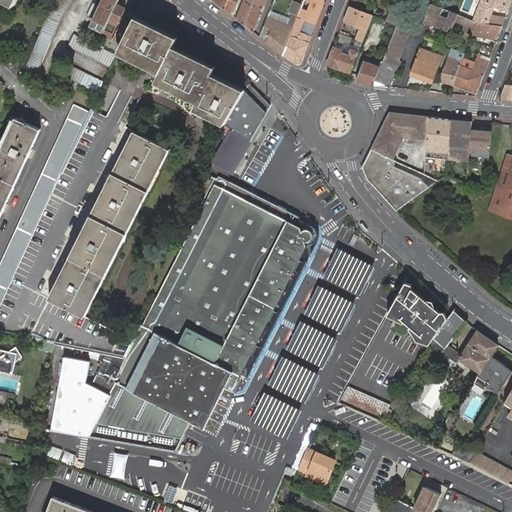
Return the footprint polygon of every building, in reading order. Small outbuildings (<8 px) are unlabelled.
[(55,0),(51,8),(49,12),(48,15),(40,31),(48,35),(53,37),(62,18),(72,0),(55,0)] [(120,0),(102,0),(100,6),(94,18),(92,23),(106,30),(106,29),(119,4),(120,0)] [(213,0),(225,10),(228,0),(213,0)] [(265,0),(243,0),(237,19),(253,32),(265,0)] [(266,42),(283,55),(294,27),(298,17),(304,0),(295,0),(293,4),(296,5),(290,19),(288,25),(275,20),(268,17),(260,37),(266,42)] [(325,1),(325,0),(304,0),(298,17),(305,20),(316,25),(325,1)] [(511,0),(481,0),(508,11),(511,0)] [(94,18),(100,6),(94,3),(88,15),(94,18)] [(431,3),(424,22),(451,33),(454,27),(458,14),(431,3)] [(115,39),(123,43),(136,17),(127,13),(125,19),(123,18),(127,9),(119,4),(106,29),(118,35),(115,39)] [(358,39),(363,42),(365,35),(367,30),(373,15),(350,6),(344,21),(362,28),(360,33),(357,39),(358,39)] [(386,20),(397,25),(401,26),(405,17),(390,11),(386,20)] [(270,12),(268,17),(275,20),(288,25),(290,19),(270,12)] [(477,22),(458,14),(454,27),(472,34),(477,22)] [(137,15),(136,17),(150,24),(160,30),(178,38),(178,37),(151,23),(149,22),(137,15)] [(502,26),(506,18),(490,16),(489,24),(502,26)] [(123,43),(120,49),(134,56),(149,63),(152,58),(164,64),(173,47),(174,45),(178,38),(160,30),(150,24),(136,17),(123,43)] [(301,63),(316,25),(305,20),(298,17),(294,27),(283,55),(297,64),(301,63)] [(489,24),(477,22),(472,34),(472,35),(498,38),(502,26),(489,24)] [(401,26),(397,25),(388,48),(380,67),(373,85),(390,87),(410,30),(401,26)] [(104,34),(115,39),(118,35),(106,29),(106,30),(104,34)] [(40,31),(34,47),(21,76),(34,81),(53,37),(40,31)] [(340,33),(337,40),(349,45),(352,38),(340,33)] [(68,47),(111,68),(116,57),(117,56),(98,46),(96,45),(92,43),(83,39),(74,35),(68,47)] [(351,72),(356,59),(360,49),(363,42),(358,39),(355,47),(358,48),(357,52),(352,50),(349,56),(341,53),(342,50),(334,47),(328,64),(351,73),(351,72)] [(174,45),(173,47),(187,54),(202,62),(215,68),(216,66),(182,49),(174,45)] [(162,70),(160,73),(158,78),(171,85),(186,93),(189,87),(202,94),(212,75),(213,73),(215,68),(202,62),(187,54),(173,47),(164,64),(152,58),(149,63),(162,70)] [(433,82),(442,56),(438,55),(436,61),(422,56),(424,50),(420,48),(410,74),(433,82)] [(120,49),(119,52),(131,58),(132,58),(160,73),(162,70),(149,63),(134,56),(120,49)] [(439,81),(453,85),(460,65),(464,56),(465,54),(452,49),(439,81)] [(436,61),(438,55),(424,50),(422,56),(436,61)] [(477,94),(489,62),(480,59),(481,55),(480,55),(478,54),(476,60),(472,70),(460,65),(453,85),(477,94)] [(464,56),(460,65),(472,70),(476,60),(464,56)] [(373,85),(380,67),(381,64),(377,62),(375,66),(364,61),(356,82),(373,85)] [(79,85),(98,95),(104,82),(73,67),(67,80),(61,92),(73,98),(79,85)] [(244,91),(245,89),(238,86),(234,84),(225,79),(219,76),(213,73),(212,75),(244,91)] [(239,100),(244,91),(212,75),(202,94),(189,87),(186,93),(199,100),(198,102),(196,106),(196,107),(209,113),(227,122),(228,119),(239,100)] [(199,100),(186,93),(171,85),(157,79),(156,81),(198,102),(199,100)] [(511,99),(511,85),(506,85),(501,98),(511,99)] [(214,162),(232,172),(266,111),(245,89),(244,91),(239,100),(228,119),(227,122),(225,124),(233,129),(214,162)] [(90,111),(74,103),(0,265),(0,305),(61,173),(90,111)] [(225,124),(227,122),(209,113),(196,107),(194,109),(200,112),(207,115),(225,124)] [(91,108),(90,111),(61,173),(0,305),(0,332),(11,335),(30,338),(56,344),(58,344),(103,353),(126,358),(135,341),(128,338),(125,336),(121,334),(119,333),(86,316),(80,314),(51,299),(50,298),(71,256),(92,214),(113,172),(135,130),(133,130),(129,128),(128,127),(126,126),(119,123),(107,116),(95,110),(93,109),(91,108)] [(382,128),(372,149),(393,159),(404,138),(427,140),(428,137),(430,117),(421,116),(390,112),(382,128)] [(0,218),(3,212),(6,204),(8,200),(9,198),(28,157),(32,149),(34,145),(35,143),(41,129),(25,122),(19,119),(16,117),(15,120),(0,152),(0,218)] [(427,147),(426,157),(435,158),(438,158),(441,159),(448,160),(449,152),(450,140),(451,140),(452,127),(452,119),(430,117),(428,137),(427,147)] [(0,152),(15,120),(12,119),(0,145),(0,152)] [(456,119),(452,119),(452,127),(451,140),(449,153),(449,159),(469,160),(469,155),(470,152),(472,128),(472,121),(456,119)] [(472,155),(489,156),(492,130),(483,129),(480,129),(472,128),(470,152),(473,152),(472,155)] [(136,131),(135,130),(113,172),(115,173),(136,131)] [(165,146),(136,131),(115,173),(144,188),(146,183),(149,184),(165,152),(163,151),(165,146)] [(146,183),(144,188),(149,191),(152,186),(168,154),(171,149),(165,146),(163,151),(165,152),(149,184),(146,183)] [(387,200),(397,211),(408,202),(439,181),(424,174),(397,161),(393,159),(372,149),(363,167),(368,180),(387,200)] [(511,154),(509,154),(496,193),(490,210),(511,217),(511,154)] [(115,173),(113,172),(92,214),(94,215),(115,173)] [(144,188),(115,173),(94,215),(123,230),(125,225),(128,226),(144,194),(142,193),(144,188)] [(189,204),(200,209),(215,178),(205,173),(203,177),(195,192),(189,204)] [(142,395),(159,404),(192,420),(205,427),(226,387),(233,391),(238,383),(241,375),(286,288),(307,245),(308,245),(309,245),(310,245),(311,245),(312,244),(313,244),(314,243),(315,243),(315,242),(316,241),(316,240),(316,239),(317,238),(317,237),(317,236),(317,235),(317,234),(317,233),(317,232),(316,231),(316,230),(315,229),(315,228),(314,228),(313,227),(312,227),(312,226),(311,226),(310,226),(309,225),(308,225),(307,225),(306,226),(305,226),(304,226),(303,226),(302,227),(292,223),(296,215),(280,207),(268,201),(218,177),(217,178),(215,181),(201,210),(135,341),(126,358),(103,353),(100,359),(104,362),(92,386),(111,396),(117,383),(142,395)] [(149,191),(144,188),(142,193),(144,194),(128,226),(125,225),(123,230),(128,232),(131,228),(147,196),(149,191)] [(94,215),(92,214),(71,256),(72,257),(94,215)] [(123,230),(94,215),(72,257),(102,272),(104,267),(107,268),(123,236),(120,235),(123,230)] [(292,223),(302,227),(298,216),(296,215),(292,223)] [(368,230),(362,223),(360,225),(366,232),(368,230)] [(104,267),(102,272),(107,274),(109,270),(126,238),(128,232),(123,230),(120,235),(123,236),(107,268),(104,267)] [(286,288),(241,375),(248,379),(311,254),(307,245),(286,288)] [(72,257),(71,256),(50,298),(51,299),(72,257)] [(72,257),(51,299),(80,314),(83,309),(85,310),(102,278),(99,277),(102,272),(72,257)] [(80,314),(86,316),(88,312),(104,279),(107,274),(102,272),(99,277),(102,278),(85,310),(83,309),(80,314)] [(410,286),(406,282),(391,309),(395,312),(405,321),(411,326),(431,343),(433,340),(437,334),(449,318),(441,312),(437,308),(427,299),(413,288),(410,286)] [(430,300),(427,299),(437,308),(437,307),(436,304),(434,301),(434,300),(430,300)] [(395,312),(391,309),(388,315),(392,317),(404,323),(405,321),(395,312)] [(466,321),(454,310),(449,318),(437,334),(433,340),(444,350),(460,328),(466,321)] [(430,345),(431,343),(411,326),(410,328),(414,335),(417,340),(423,342),(430,345)] [(498,345),(478,330),(460,359),(459,362),(459,364),(464,367),(467,366),(468,364),(480,372),(491,355),(498,345)] [(457,360),(459,350),(447,347),(445,357),(457,360)] [(0,372),(1,371),(5,369),(13,364),(16,362),(22,358),(15,348),(9,352),(3,355),(1,357),(0,354),(0,372)] [(491,355),(480,372),(478,375),(489,382),(487,386),(488,387),(498,393),(511,371),(511,369),(504,365),(503,367),(498,363),(500,361),(491,355)] [(91,361),(65,357),(53,430),(91,436),(111,396),(92,386),(87,383),(91,361)] [(5,369),(1,371),(13,374),(14,369),(16,362),(13,364),(5,369)] [(478,375),(476,379),(487,386),(489,382),(478,375)] [(192,420),(117,383),(91,436),(176,451),(192,420)] [(348,386),(341,398),(383,417),(391,405),(348,386)] [(444,425),(449,428),(454,420),(449,417),(444,425)] [(34,427),(30,445),(35,447),(39,429),(34,427)] [(456,446),(452,454),(470,462),(476,451),(478,447),(469,442),(464,450),(456,446)] [(50,445),(47,455),(59,459),(62,449),(50,445)] [(309,449),(300,469),(307,472),(316,476),(314,479),(325,484),(335,460),(309,449)] [(400,478),(405,466),(385,457),(385,458),(371,451),(367,449),(361,461),(366,463),(379,469),(376,476),(389,483),(393,474),(400,478)] [(511,471),(476,451),(470,462),(509,483),(510,481),(511,478),(511,471)] [(354,477),(346,494),(363,502),(371,485),(374,479),(366,475),(357,471),(354,477)] [(425,486),(415,508),(423,511),(433,511),(435,509),(436,506),(437,503),(439,500),(442,494),(425,486)] [(94,511),(54,496),(47,511),(94,511)] [(423,511),(415,508),(395,498),(388,511),(423,511)]
